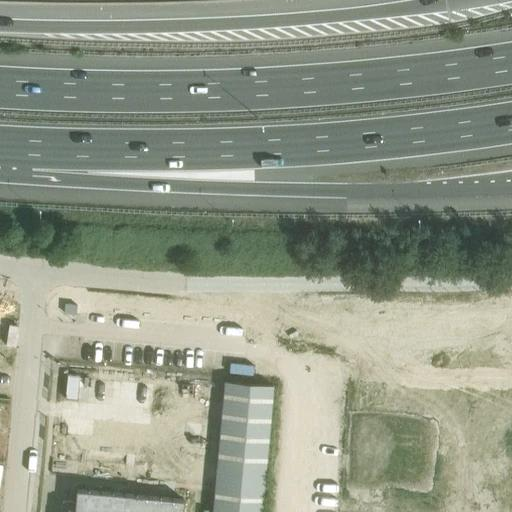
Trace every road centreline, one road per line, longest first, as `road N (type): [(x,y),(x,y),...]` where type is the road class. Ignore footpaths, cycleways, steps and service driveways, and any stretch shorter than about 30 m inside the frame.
road 1 (motorway): [(511,64),(230,92),(107,97),(0,90)]
road 2 (motorway): [(32,151),(244,193),(511,185)]
road 3 (motorway): [(32,151),(331,144),(511,127)]
road 4 (motorway): [(467,0),(322,25),(0,30)]
road 5 (unclassified): [(42,273),(16,511)]
road 6 (unclassified): [(42,273),(180,284)]
